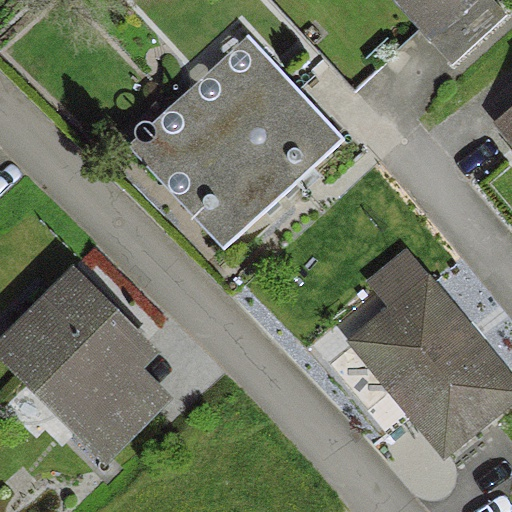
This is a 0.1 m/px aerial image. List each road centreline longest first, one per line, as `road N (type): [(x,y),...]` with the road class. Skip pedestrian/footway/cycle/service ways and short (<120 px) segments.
road 1 (residential): [(0,114),(216,325),(378,511)]
road 2 (residential): [(393,144),(511,286)]
